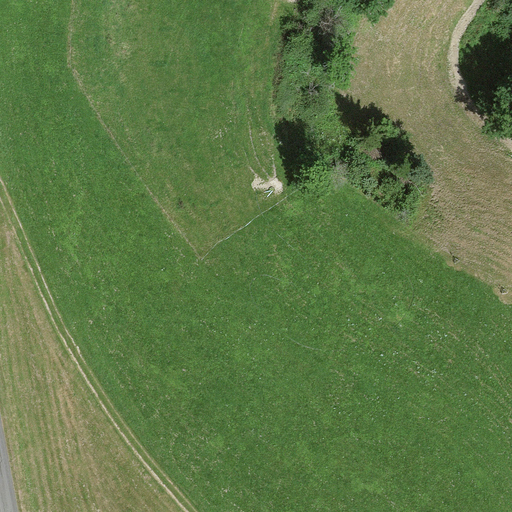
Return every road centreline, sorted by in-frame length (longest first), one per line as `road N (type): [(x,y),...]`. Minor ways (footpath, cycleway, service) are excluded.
road 1 (track): [(192,511),(78,363),(0,187)]
road 2 (track): [(479,0),(458,43),(459,81),(476,113),(511,139)]
